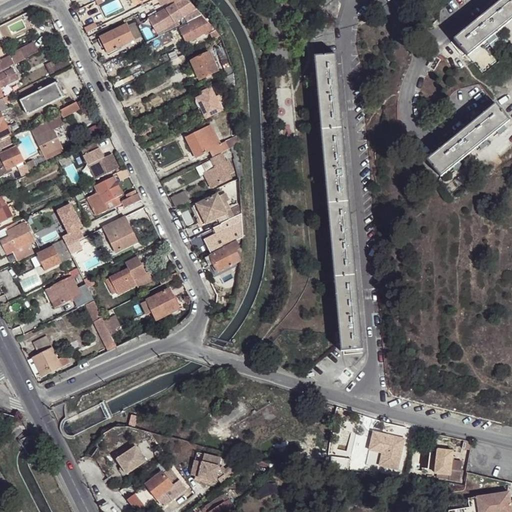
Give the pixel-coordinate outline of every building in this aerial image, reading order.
[(183,16),(197,7),(189,0),(180,0),(175,3),(183,16)] [(511,0),(501,0),(486,13),(498,30),(511,19),(511,0)] [(181,18),(183,16),(175,3),(173,4),(166,8),(171,16),(174,22),(181,18)] [(171,16),(166,8),(154,15),(159,23),(171,16)] [(498,30),(486,13),(454,39),(468,56),(498,30)] [(215,40),(222,37),(204,14),(188,22),(190,24),(180,29),(186,42),(207,32),(208,34),(212,32),(213,34),(215,40)] [(174,22),(171,16),(159,23),(163,30),(174,22)] [(136,40),(128,24),(102,38),(110,53),(136,40)] [(25,60),(37,54),(33,46),(22,52),(25,60)] [(315,48),(316,57),(325,56),(324,48),(315,48)] [(10,58),(11,59),(14,66),(25,60),(22,52),(10,58)] [(219,71),(210,53),(193,62),(202,79),(219,71)] [(45,64),(50,75),(70,65),(65,54),(45,64)] [(320,94),(341,93),(337,57),(325,56),(316,57),(320,94)] [(224,69),(230,66),(226,58),(221,61),(224,69)] [(0,72),(8,68),(14,66),(11,59),(2,64),(0,60),(0,72)] [(228,77),(235,74),(232,64),(230,66),(224,69),(228,77)] [(0,97),(1,96),(0,93),(0,88),(17,80),(12,70),(9,70),(0,74),(0,97)] [(232,92),(236,90),(235,74),(225,79),(232,92)] [(49,86),(56,82),(59,81),(58,78),(48,83),(49,86)] [(59,90),(56,82),(49,86),(21,100),(28,115),(63,97),(59,90)] [(224,110),(218,100),(213,90),(205,94),(207,98),(200,101),(208,118),(224,110)] [(323,131),(344,130),(341,93),(320,94),(323,131)] [(76,103),(65,108),(67,112),(78,107),(76,103)] [(460,133),(474,150),(510,121),(496,104),(460,133)] [(0,135),(2,140),(12,134),(2,113),(0,113),(0,135)] [(36,138),(51,131),(47,124),(32,131),(36,138)] [(201,157),(212,152),(223,146),(222,144),(212,125),(191,136),(201,157)] [(63,148),(58,138),(53,129),(51,131),(36,138),(45,156),(63,148)] [(327,168),(348,167),(344,130),(323,131),(327,168)] [(474,150),(460,133),(428,160),(441,177),(474,150)] [(62,135),(58,138),(63,148),(67,146),(62,135)] [(230,150),(239,145),(239,136),(226,142),(230,150)] [(214,157),(230,150),(226,142),(222,144),(223,146),(212,152),(214,157)] [(12,165),(24,160),(17,144),(3,152),(0,152),(7,168),(12,165)] [(0,152),(3,152),(0,146),(0,175),(1,176),(15,170),(12,165),(7,168),(0,152)] [(72,154),(62,158),(64,162),(73,158),(72,154)] [(112,155),(104,159),(108,167),(116,164),(112,155)] [(226,163),(225,161),(222,155),(214,159),(217,167),(216,168),(223,182),(231,178),(228,172),(231,170),(227,162),(226,163)] [(95,180),(110,173),(108,167),(104,159),(89,166),(95,180)] [(217,167),(214,159),(206,163),(209,172),(216,168),(217,167)] [(201,176),(206,173),(209,172),(206,163),(196,168),(201,176)] [(108,167),(110,173),(118,169),(116,164),(108,167)] [(29,174),(25,165),(19,168),(23,177),(29,174)] [(330,204),(352,203),(348,167),(327,168),(330,204)] [(213,187),(223,182),(216,168),(209,172),(206,173),(213,187)] [(104,204),(106,203),(121,196),(113,178),(95,186),(99,193),(104,204)] [(236,198),(243,196),(241,178),(237,180),(234,181),(235,187),(236,198)] [(228,190),(235,187),(234,181),(226,186),(228,190)] [(109,210),(106,203),(104,204),(99,193),(88,199),(97,216),(109,210)] [(144,201),(140,194),(123,202),(127,209),(144,201)] [(226,214),(232,212),(225,196),(219,199),(226,214)] [(1,198),(0,197),(0,205),(7,219),(14,215),(11,207),(13,206),(12,203),(5,206),(1,198)] [(208,224),(226,214),(219,199),(218,197),(199,206),(204,217),(208,224)] [(62,200),(49,207),(50,210),(64,204),(62,200)] [(334,241),(355,240),(352,203),(330,204),(334,241)] [(204,217),(199,206),(194,209),(199,218),(204,217)] [(229,221),(244,214),(243,206),(232,212),(226,214),(229,221)] [(237,241),(246,237),(244,214),(229,221),(223,224),(226,231),(232,244),(237,241)] [(202,227),(208,224),(204,217),(199,218),(199,219),(202,227)] [(127,218),(105,229),(117,253),(136,244),(131,234),(134,232),(127,218)] [(25,223),(21,226),(6,234),(8,239),(1,243),(6,255),(13,252),(29,244),(35,242),(25,223)] [(214,229),(217,235),(226,231),(223,224),(214,229)] [(206,240),(212,254),(227,247),(232,244),(226,231),(217,235),(206,240)] [(131,234),(136,244),(139,243),(134,232),(131,234)] [(59,259),(71,253),(68,247),(65,241),(64,239),(52,245),(53,246),(59,259)] [(337,278),(359,276),(355,240),(334,241),(337,278)] [(235,263),(240,260),(237,253),(242,251),(237,241),(232,244),(227,247),(227,248),(235,263)] [(68,247),(71,253),(81,248),(79,242),(73,245),(68,247)] [(13,252),(15,258),(31,249),(29,244),(13,252)] [(59,259),(53,246),(37,254),(44,270),(60,262),(59,259)] [(227,247),(212,254),(213,255),(227,248),(227,247)] [(220,271),(235,263),(227,248),(213,255),(212,256),(213,257),(216,263),(220,271)] [(15,258),(17,262),(33,254),(31,249),(15,258)] [(113,277),(120,291),(121,294),(140,285),(141,288),(156,280),(152,271),(150,272),(142,255),(129,262),(131,266),(113,277)] [(121,261),(103,271),(106,276),(124,266),(121,261)] [(69,270),(61,274),(63,279),(71,275),(69,270)] [(62,302),(78,294),(80,293),(71,275),(63,279),(53,284),(57,291),(62,302)] [(341,315),(362,313),(359,276),(337,278),(341,315)] [(120,291),(113,277),(108,280),(115,294),(120,291)] [(47,295),(57,291),(53,284),(44,289),(47,295)] [(78,294),(84,306),(86,305),(95,301),(89,288),(80,293),(78,294)] [(148,301),(154,313),(157,320),(180,309),(170,290),(148,301)] [(86,305),(95,324),(104,319),(102,315),(95,301),(86,305)] [(147,317),(154,313),(148,301),(141,305),(147,317)] [(362,313),(341,315),(344,352),(366,350),(362,313)] [(104,319),(112,335),(114,334),(112,330),(120,326),(115,314),(104,319)] [(109,352),(119,347),(112,335),(104,319),(95,324),(109,352)] [(32,344),(39,356),(53,350),(46,337),(32,344)] [(39,356),(29,362),(36,377),(41,375),(42,378),(70,364),(66,356),(58,360),(53,350),(39,356)] [(356,424),(344,422),(342,429),(355,431),(356,424)] [(375,431),(373,443),(386,446),(385,451),(383,464),(401,467),(407,437),(375,431)] [(132,446),(113,460),(124,475),(143,461),(132,446)] [(455,448),(440,447),(437,471),(452,472),(455,448)] [(206,454),(199,452),(197,460),(204,462),(206,454)] [(223,459),(206,454),(204,462),(197,460),(193,475),(197,476),(196,479),(206,482),(207,479),(214,481),(216,482),(217,479),(219,480),(223,486),(242,472),(237,467),(226,475),(224,472),(221,468),(223,459)] [(237,467),(236,464),(224,472),(226,475),(237,467)] [(186,488),(170,468),(128,501),(136,511),(141,511),(158,499),(163,506),(186,488)] [(510,491),(478,495),(479,511),(501,511),(502,511),(511,509),(511,499),(510,491)] [(479,511),(478,495),(469,496),(470,511),(479,511)] [(225,502),(225,501),(222,496),(206,506),(209,511),(225,502)] [(230,510),(235,506),(231,498),(225,501),(225,502),(230,510)] [(226,511),(230,510),(225,502),(209,511),(226,511)]
